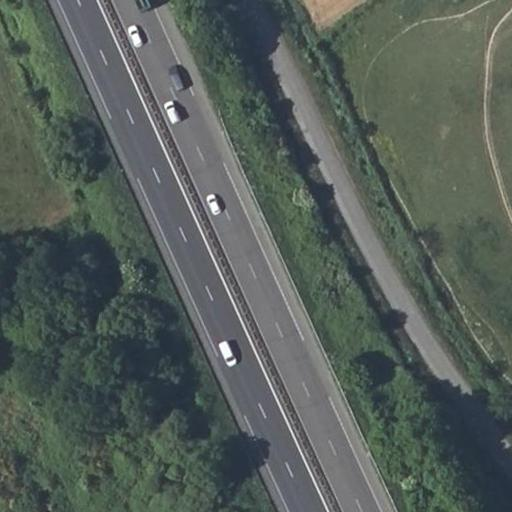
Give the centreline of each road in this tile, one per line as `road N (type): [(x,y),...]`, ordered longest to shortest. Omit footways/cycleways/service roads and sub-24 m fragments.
road 1 (trunk): [(361,511),(131,0)]
road 2 (trunk): [(78,0),(307,511)]
road 3 (unclassified): [(253,0),(407,309),(511,460)]
